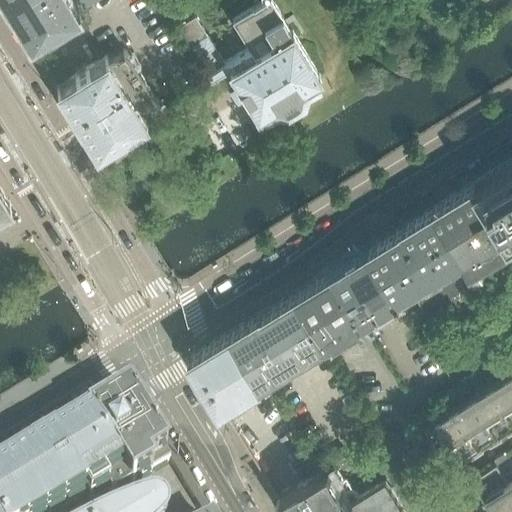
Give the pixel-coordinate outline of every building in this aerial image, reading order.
[(78,5),(76,6),(72,0),(8,0),(5,2),(7,4),(15,17),(15,18),(20,26),(20,25),(28,38),(28,39),(29,41),(30,41),(32,39),(31,39),(47,29),(47,30),(58,24),(61,22),(61,21),(73,14),(77,12),(79,10),(78,8),(79,7),(78,5)] [(213,83),(221,78),(219,73),(227,68),(229,72),(230,71),(253,110),(253,111),(256,115),(261,112),(264,118),(277,110),(287,112),(305,101),(308,91),(321,83),(317,78),(321,76),(322,75),(319,70),(318,70),(295,31),(292,26),(289,28),(279,10),(272,0),(260,0),(231,18),(234,23),(248,46),(223,61),(209,37),(195,14),(193,15),(189,17),(178,0),(162,0),(175,22),(213,83)] [(158,102),(156,99),(128,54),(129,54),(127,51),(125,50),(123,50),(108,57),(107,54),(104,56),(100,58),(88,66),(88,65),(75,74),(59,84),(59,83),(57,84),(56,85),(58,87),(72,110),(72,111),(74,113),(73,113),(78,121),(80,123),(94,147),(96,151),(101,148),(101,149),(130,131),(130,130),(142,122),(143,123),(148,119),(145,113),(158,105),(158,104),(158,102)] [(477,180),(476,181),(511,239),(511,157),(478,179),(477,180)] [(472,266),(511,242),(511,239),(476,181),(476,180),(435,205),(465,255),(472,266)] [(8,200),(0,185),(0,208),(7,204),(10,202),(9,199),(8,200)] [(455,261),(465,255),(435,205),(404,224),(405,225),(369,247),(388,279),(399,296),(400,298),(403,296),(401,293),(415,285),(431,312),(477,284),(466,267),(461,270),(455,261)] [(399,296),(388,279),(369,247),(335,268),(366,316),(399,296)] [(366,316),(335,268),(300,289),(331,338),(366,316)] [(300,289),(264,312),(294,361),(331,338),(300,289)] [(294,361),(264,312),(263,311),(232,330),(263,380),(294,361)] [(263,380),(232,330),(190,355),(205,378),(223,407),(264,382),(263,380)] [(511,370),(493,381),(511,411),(511,370)] [(511,411),(493,381),(475,392),(500,433),(511,426),(511,428),(511,411)] [(503,438),(500,433),(475,392),(456,404),(482,445),(493,438),(495,442),(503,438)] [(54,511),(85,494),(89,501),(107,490),(111,497),(130,486),(131,487),(135,485),(134,484),(170,462),(165,455),(128,393),(52,440),(52,439),(41,446),(40,446),(30,451),(31,452),(0,470),(0,511),(164,511),(163,509),(161,506),(157,504),(153,503),(149,503),(148,503),(124,511),(122,511),(54,511)] [(482,445),(456,404),(436,417),(462,457),(474,449),(477,454),(485,449),(482,445)] [(511,511),(511,478),(509,480),(500,466),(511,459),(506,451),(495,458),(497,462),(474,477),(486,497),(490,495),(500,511),(511,511)] [(408,511),(387,477),(352,499),(345,489),(346,489),(344,486),(343,486),(341,482),(346,479),(343,472),(340,466),(336,463),(331,466),(318,473),(278,497),(287,511),(408,511)]
